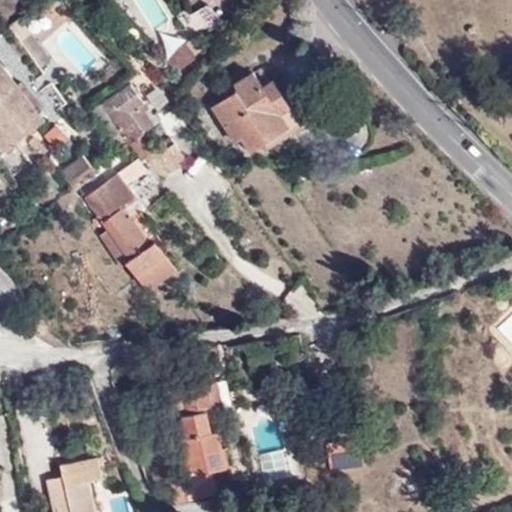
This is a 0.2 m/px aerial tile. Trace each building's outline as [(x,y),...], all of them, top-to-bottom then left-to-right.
[(207,31),(223,22),(207,3),(190,16),(191,17),(194,14),(207,31)] [(194,38),(207,31),(194,14),(191,17),(190,16),(189,15),(185,10),(177,16),(194,38)] [(172,57),(182,70),(197,59),(187,46),(172,57)] [(0,140),(8,150),(47,118),(16,82),(0,61),(0,140)] [(214,104),(237,140),(244,135),(252,147),(289,125),(280,111),(291,104),(275,79),(265,85),(256,69),(237,81),(242,87),(214,104)] [(138,133),(147,127),(154,121),(144,107),(149,103),(132,81),(94,109),(101,119),(99,120),(120,147),(122,145),(138,133)] [(120,148),(155,122),(154,121),(147,127),(138,133),(122,145),(120,147),(120,148)] [(149,160),(176,141),(171,135),(157,145),(146,131),(130,143),(143,160),(147,157),(149,160)] [(190,160),(176,141),(149,160),(164,179),(190,160)] [(71,185),(91,164),(78,152),(58,173),(71,185)] [(119,171),(85,198),(109,229),(99,237),(122,267),(130,261),(151,289),(179,268),(156,239),(153,241),(131,213),(128,215),(121,207),(125,204),(137,195),(119,171)] [(128,215),(131,213),(125,204),(121,207),(128,215)] [(250,364),(276,358),(273,346),(262,347),(247,350),(250,364)] [(186,387),(183,375),(162,379),(165,392),(186,387)] [(209,497),(217,496),(212,470),(228,466),(220,430),(213,431),(209,410),(234,405),(228,379),(218,381),(186,387),(165,392),(170,417),(183,415),(188,436),(183,437),(191,476),(175,479),(181,503),(209,497)] [(332,472),(367,466),(362,437),(327,443),(332,472)] [(90,511),(90,510),(98,509),(98,508),(91,479),(105,476),(100,455),(63,463),(66,476),(50,479),(56,505),(62,503),(64,511),(90,511)] [(180,511),(227,511),(226,495),(218,497),(209,499),(209,497),(181,503),(180,511)]
